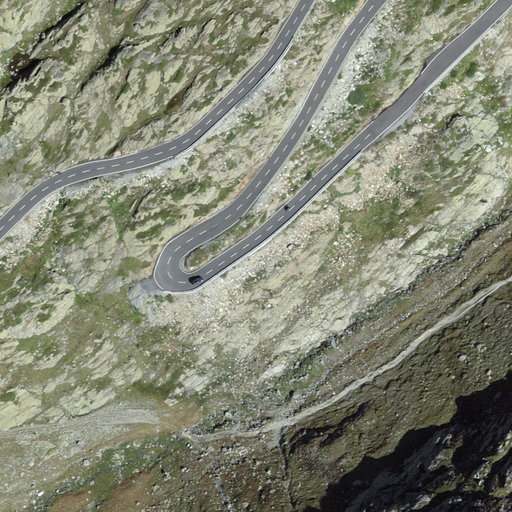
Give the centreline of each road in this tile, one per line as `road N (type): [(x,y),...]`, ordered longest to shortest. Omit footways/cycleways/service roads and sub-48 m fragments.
road 1 (tertiary): [(507,0),(280,218),(183,282),(169,276),(169,257),(250,194),(377,0)]
road 2 (trunk): [(201,511),(510,0)]
road 3 (tertiary): [(307,0),(257,74),(188,139),(50,185),(0,229)]
